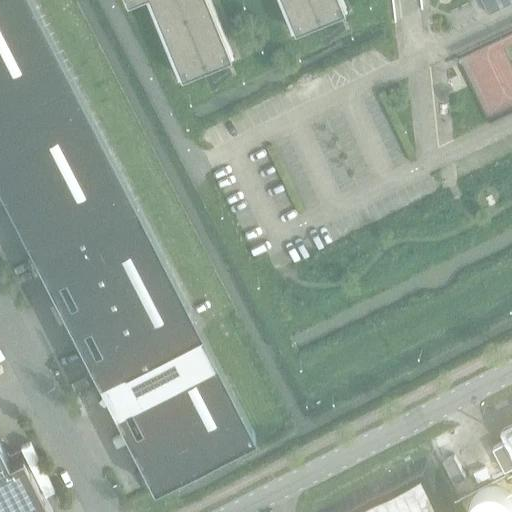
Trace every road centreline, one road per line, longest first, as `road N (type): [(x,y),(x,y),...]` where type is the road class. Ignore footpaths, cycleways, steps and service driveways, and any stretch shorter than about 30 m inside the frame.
road 1 (track): [(511,268),(307,375),(195,181)]
road 2 (unclassified): [(269,489),(511,365)]
road 3 (unclassified): [(0,309),(104,511)]
